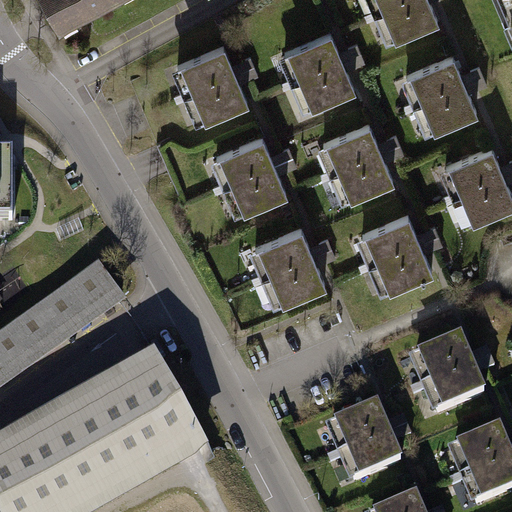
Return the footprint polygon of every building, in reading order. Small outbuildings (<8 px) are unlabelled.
[(64,0),(78,26),(129,0),(64,0)] [(370,0),(375,12),(403,0),(370,0)] [(431,0),(403,0),(375,12),(388,41),(440,18),(431,0)] [(511,0),(496,0),(511,36),(511,0)] [(331,29),(279,51),(291,80),(343,57),(331,29)] [(224,42),(172,64),(184,93),(236,70),(224,42)] [(454,52),(402,74),(414,103),(467,80),(454,52)] [(343,57),(291,80),(304,109),(356,86),(343,57)] [(236,70),(184,93),(197,122),(249,99),(236,70)] [(467,80),(414,103),(427,132),(479,109),(467,80)] [(370,120),(318,143),(330,171),(383,149),(370,120)] [(263,133),(211,156),(224,184),(276,162),(263,133)] [(493,143),(441,166),(454,194),(506,172),(493,143)] [(383,149),(330,171),(343,200),(395,177),(383,149)] [(0,220),(10,220),(8,154),(0,153),(0,220)] [(276,162),(224,184),(236,213),(288,190),(276,162)] [(511,186),(506,172),(454,194),(466,223),(511,202),(511,186)] [(409,212),(357,235),(370,263),(422,241),(409,212)] [(302,225),(250,247),(263,276),(315,253),(302,225)] [(422,241),(370,263),(382,292),(434,269),(422,241)] [(315,253),(263,276),(275,304),(327,282),(315,253)] [(0,334),(0,392),(118,308),(91,270),(0,334)] [(462,335),(410,358),(422,386),(475,364),(462,335)] [(0,501),(6,511),(107,511),(223,448),(167,348),(0,441),(0,501)] [(475,364),(422,386),(435,415),(487,392),(475,364)] [(338,455),(391,432),(378,403),(326,426),(338,455)] [(511,450),(501,425),(449,448),(461,477),(511,454),(511,450)] [(351,484),(404,461),(391,432),(338,455),(351,484)] [(511,454),(461,477),(474,505),(511,488),(511,454)] [(425,511),(418,495),(378,511),(425,511)] [(165,511),(200,511),(192,497),(165,511)]
